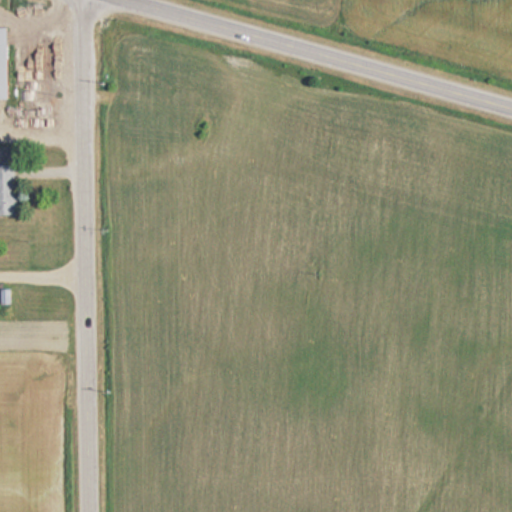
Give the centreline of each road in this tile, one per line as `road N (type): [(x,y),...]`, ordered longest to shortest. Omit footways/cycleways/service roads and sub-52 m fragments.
road 1 (residential): [(89,511),(82,0)]
road 2 (tertiary): [(511,106),(125,0)]
